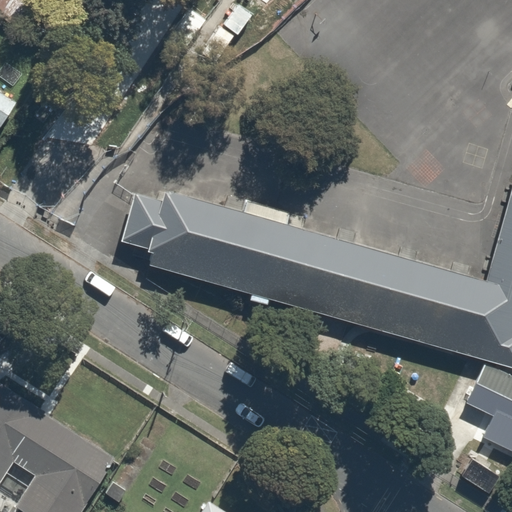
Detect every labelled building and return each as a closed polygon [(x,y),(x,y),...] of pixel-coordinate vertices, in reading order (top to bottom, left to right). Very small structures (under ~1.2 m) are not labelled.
[(0,0),(0,15),(10,22),(25,0),(0,0)] [(0,125),(1,126),(19,98),(0,86),(0,53),(1,53),(0,52),(0,125)] [(511,122),(493,197),(511,201),(511,122)] [(511,314),(511,274),(130,176),(109,258),(501,358),(511,314)] [(511,374),(474,359),(455,404),(511,428),(511,374)] [(20,387),(0,373),(0,495),(26,511),(76,511),(116,451),(53,410),(64,392),(30,370),(20,387)] [(247,511),(206,486),(189,511),(247,511)]
